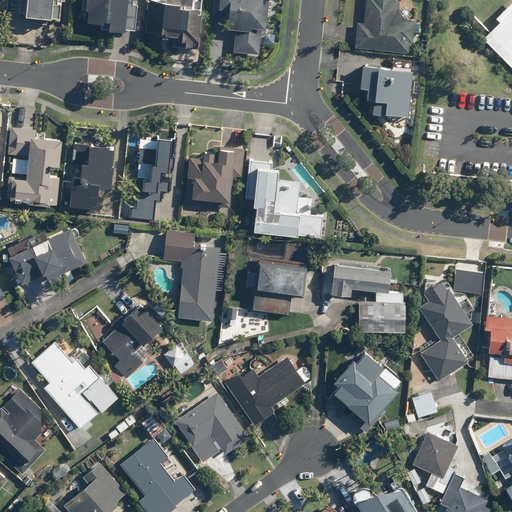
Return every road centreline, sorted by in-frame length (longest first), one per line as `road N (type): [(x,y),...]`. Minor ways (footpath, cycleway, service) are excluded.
road 1 (residential): [(415,218),(370,202),(304,122),(306,97)]
road 2 (residential): [(306,97),(415,218)]
road 3 (residential): [(168,91),(286,103),(306,97)]
road 4 (residential): [(168,91),(123,101),(77,97),(48,77)]
road 5 (residential): [(48,77),(82,65),(124,70),(168,91)]
